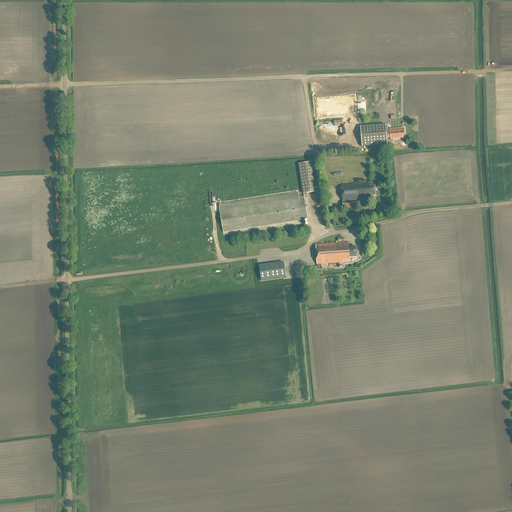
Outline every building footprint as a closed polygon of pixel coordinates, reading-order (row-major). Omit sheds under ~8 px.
[(316,119),(355,117),(354,100),(315,102),(316,119)] [(385,125),(360,128),(362,148),(387,145),(386,139),(390,139),(390,140),(404,139),(403,129),(391,130),(392,131),(386,132),(385,125)] [(316,192),(311,163),(299,165),(304,195),(316,192)] [(355,185),(341,186),(343,209),(360,208),(359,200),(370,199),(370,197),(376,196),(375,186),(369,187),(369,184),(366,184),(366,182),(355,183),(355,185)] [(223,233),(308,220),(304,197),(299,198),(298,193),(219,205),(223,233)] [(349,243),(316,245),(317,267),(328,267),(327,264),(343,263),(342,262),(350,262),(350,259),(357,258),(356,247),(349,248),(349,243)] [(284,263),(259,266),(261,281),(286,278),(284,263)]
